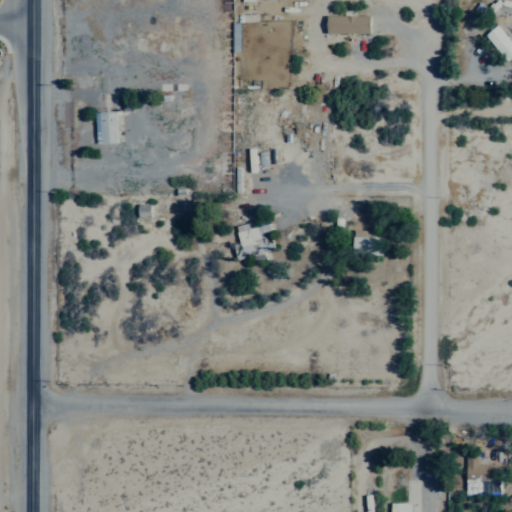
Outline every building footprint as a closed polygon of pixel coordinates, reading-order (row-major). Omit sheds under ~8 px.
[(367,15),(325,15),(325,33),(368,33),(367,15)] [(483,34),(503,61),(511,54),(511,46),(495,24),(483,34)] [(114,143),(113,111),(93,112),(94,143),(114,143)] [(146,215),(147,204),(135,204),(135,215),(146,215)] [(234,232),(237,244),(231,245),(233,257),(271,250),(267,225),(234,232)] [(372,230),(350,230),(350,255),(379,255),(380,237),(371,237),(372,230)] [(463,495),(499,495),(499,464),(484,464),(484,457),(463,456),(463,495)] [(387,511),(408,511),(408,504),(388,503),(387,511)]
